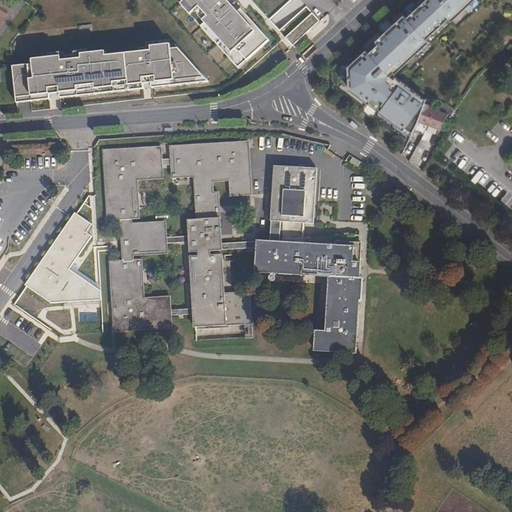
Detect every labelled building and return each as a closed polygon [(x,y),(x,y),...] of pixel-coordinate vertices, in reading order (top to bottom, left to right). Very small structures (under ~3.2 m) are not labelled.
[(0,0),(0,25),(4,20),(1,18),(9,8),(0,0)] [(177,0),(239,68),(269,41),(232,0),(177,0)] [(424,0),(407,16),(404,13),(388,28),(392,31),(386,37),(383,33),(376,39),(379,42),(369,51),(366,48),(348,65),(349,88),(369,103),(371,100),(377,104),(374,107),(403,130),(406,127),(413,132),(415,127),(419,120),(425,103),(419,101),(421,97),(395,78),(394,79),(390,75),(394,71),(395,72),(429,41),(427,38),(449,17),(452,20),(473,0),(424,0)] [(1,18),(4,20),(12,10),(9,8),(1,18)] [(313,15),(287,38),(294,45),(319,23),(313,15)] [(392,31),(388,28),(383,33),(386,37),(392,31)] [(32,66),(14,68),(18,104),(208,83),(178,50),(170,51),(169,48),(152,50),(152,54),(103,59),(102,55),(80,58),(80,62),(58,64),(58,60),(31,63),(32,66)] [(429,125),(436,108),(431,107),(433,101),(427,98),(425,103),(419,120),(415,127),(425,132),(427,129),(429,125)] [(444,112),(436,108),(429,125),(438,128),(439,129),(448,113),(452,114),(454,109),(447,107),(444,112)] [(427,129),(436,133),(438,128),(429,125),(427,129)] [(418,145),(423,148),(427,140),(422,138),(418,145)] [(108,221),(122,220),(124,261),(110,262),(111,273),(113,273),(114,291),(112,292),(114,332),(172,329),(171,316),(194,314),(195,327),(252,324),(251,294),(223,296),(221,256),(208,256),(208,251),(221,251),(221,250),(220,243),(218,199),(211,199),(210,188),(227,187),(228,187),(229,203),(251,201),(252,201),(249,142),(170,147),(171,160),(162,161),(161,147),(103,151),(106,191),(108,191),(109,210),(107,210),(108,221)] [(423,148),(418,145),(410,161),(417,166),(425,149),(423,148)] [(364,165),(355,160),(352,165),(360,170),(364,165)] [(359,278),(361,243),(350,243),(350,248),(336,247),(337,237),(302,239),(303,220),(313,220),(317,170),(275,167),(273,195),(270,195),(269,220),(272,220),(271,240),(258,241),(257,248),(265,247),(263,272),(309,275),(309,272),(332,273),(331,276),(329,319),(318,318),(316,350),(351,352),(353,337),(346,336),(346,327),(356,327),(357,301),(361,301),(363,278),(359,278)] [(101,300),(100,291),(69,270),(91,236),(87,233),(93,223),(90,196),(77,214),(75,213),(25,285),(27,286),(15,304),(52,329),(67,335),(103,331),(101,300)] [(258,241),(220,243),(221,250),(256,248),(257,248),(258,241)] [(263,272),(265,247),(257,248),(256,248),(256,271),(263,272)] [(354,352),(356,327),(346,327),(346,336),(353,337),(351,352),(354,352)]
